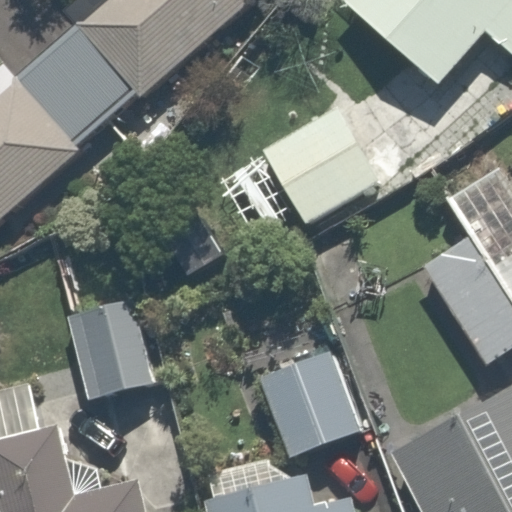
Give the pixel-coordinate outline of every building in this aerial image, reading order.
[(102,0),(0,85),(0,210),(74,149),(67,141),(236,0),(102,0)] [(511,0),(343,0),(423,82),(478,29),(504,55),(511,48),(511,0)] [(334,98),(252,143),(295,223),(377,179),(334,98)] [(468,236),(419,265),(478,365),(511,345),(511,174),(496,147),(436,182),(468,236)] [(138,293),(59,317),(83,397),(162,373),(138,293)] [(331,349),(254,379),(284,459),(362,430),(331,349)] [(511,511),(511,391),(381,452),(408,511),(511,511)] [(43,418),(0,428),(0,511),(131,511),(125,484),(63,499),(43,418)] [(296,511),(290,485),(194,508),(195,511),(350,511),(349,504),(314,511),(296,511)]
